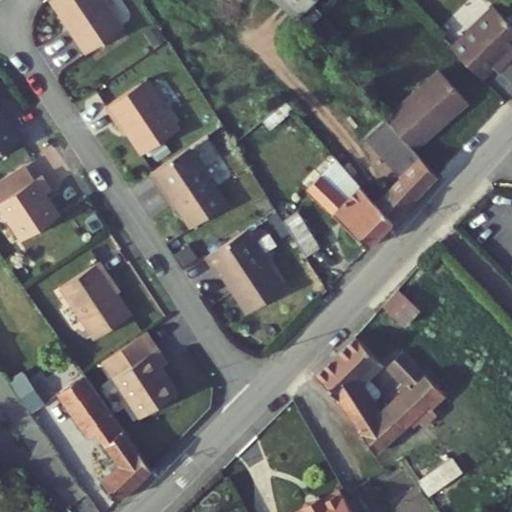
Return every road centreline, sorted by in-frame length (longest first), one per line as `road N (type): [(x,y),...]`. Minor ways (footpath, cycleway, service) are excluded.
road 1 (residential): [(256,397),(0,18)]
road 2 (unclassified): [(256,397),(511,125)]
road 3 (residential): [(140,511),(256,397)]
